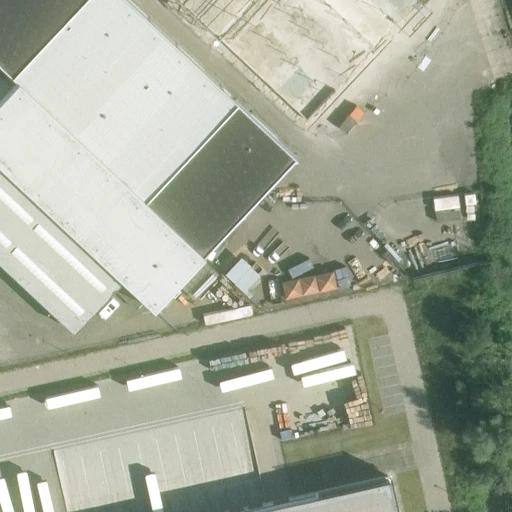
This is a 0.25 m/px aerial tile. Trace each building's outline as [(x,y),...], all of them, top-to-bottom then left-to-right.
[(14,85),(0,99),(0,258),(76,329),(125,277),(156,306),(296,156),(129,0),(0,0),(0,60),(19,79),(14,85)] [(179,0),(217,35),(250,0),(179,0)] [(250,0),(217,35),(305,118),(416,0),(250,0)] [(5,76),(0,81),(0,99),(14,85),(5,76)] [(226,272),(244,289),(261,271),(242,254),(226,272)] [(281,281),(285,299),(338,285),(333,267),(281,281)] [(116,291),(135,308),(142,300),(124,283),(116,291)] [(395,511),(388,475),(219,511),(395,511)]
